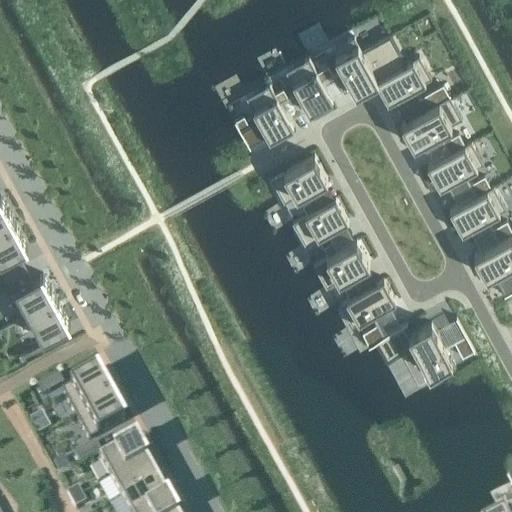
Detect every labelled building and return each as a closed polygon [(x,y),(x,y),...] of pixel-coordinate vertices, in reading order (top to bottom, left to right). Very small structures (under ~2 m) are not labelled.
[(390,34),(375,42),(391,72),(377,79),(376,81),(388,102),(418,85),(431,78),(423,62),(419,55),(405,62),(390,34)] [(347,40),(332,49),(339,62),(355,92),(376,81),(377,79),(391,72),(375,42),(361,49),(354,36),(347,40)] [(304,60),(285,70),(292,83),(309,113),(332,100),(321,80),(317,72),(309,57),(304,60)] [(328,66),(317,72),(321,80),(333,74),(328,66)] [(265,86),(246,96),(253,109),(269,140),(293,127),(279,102),(274,93),(269,83),(265,86)] [(417,98),(423,110),(449,96),(442,84),(417,98)] [(283,88),(274,93),(279,102),(288,98),(283,88)] [(445,98),(401,122),(414,145),(444,128),(457,121),(449,105),(445,98)] [(248,124),(243,115),(234,120),(239,129),(248,124)] [(458,133),(443,141),(449,153),(464,144),(458,133)] [(449,153),(427,165),(439,188),(470,171),(483,163),(474,148),(475,148),(471,141),(464,144),(449,153)] [(314,154),(271,178),(273,182),(274,182),(284,201),(296,194),(327,178),(314,154)] [(469,184),(475,195),(490,187),(484,176),(469,184)] [(493,186),(449,210),(462,232),(492,216),(492,215),(505,208),(497,193),(493,186)] [(0,195),(0,228),(14,221),(0,195)] [(307,212),(292,220),(294,225),(295,225),(305,243),(317,236),(317,237),(348,220),(335,196),(316,207),(307,212)] [(311,199),(302,204),(307,212),(316,207),(311,199)] [(14,221),(0,228),(0,261),(28,246),(14,221)] [(491,229),(497,240),(511,232),(511,231),(506,221),(491,229)] [(511,232),(473,253),(486,276),(511,261),(511,232)] [(356,239),(313,262),(315,267),(316,267),(326,286),(338,279),(369,262),(356,239)] [(323,246),(328,254),(337,249),(332,241),(323,246)] [(43,272),(6,292),(20,317),(57,298),(43,272)] [(0,278),(0,291),(9,287),(4,277),(0,278)] [(349,297),(339,302),(343,309),(352,324),(365,317),(396,300),(383,278),(358,292),(349,297)] [(353,283),(344,288),(349,297),(358,292),(353,283)] [(57,298),(20,317),(21,319),(30,314),(43,339),(70,323),(57,298)] [(383,335),(375,339),(376,340),(387,359),(413,345),(432,379),(439,375),(454,366),(447,353),(431,322),(410,334),(404,323),(383,335)] [(377,323),(362,331),(369,344),(376,340),(375,339),(383,335),(377,323)] [(453,341),(454,342),(461,356),(474,349),(465,334),(453,341)] [(41,344),(19,356),(25,366),(46,354),(41,344)] [(97,373),(62,392),(75,418),(111,398),(97,373)] [(58,376),(37,388),(43,398),(64,386),(58,376)] [(111,398),(75,418),(89,443),(125,423),(111,398)] [(109,481),(147,461),(136,441),(98,461),(109,481)] [(95,444),(74,455),(80,466),(101,454),(95,444)] [(109,481),(120,500),(156,480),(146,462),(147,461),(109,481)] [(156,480),(120,500),(126,511),(142,511),(167,498),(166,498),(156,480)] [(66,494),(71,503),(82,497),(77,488),(66,494)] [(82,497),(71,503),(75,510),(86,504),(82,497)] [(174,511),(167,498),(142,511),(174,511)]
